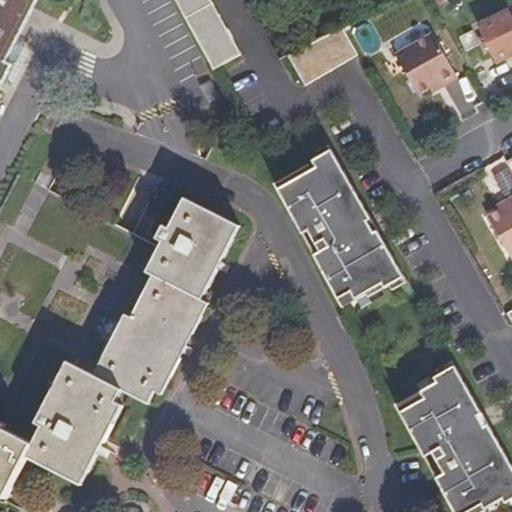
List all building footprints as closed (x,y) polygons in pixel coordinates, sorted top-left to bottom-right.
[(0,0),(0,88),(3,90),(20,52),(15,50),(38,0),(0,0)] [(236,53),(206,0),(172,0),(208,66),(236,53)] [(511,25),(506,14),(477,28),(485,45),(480,48),(483,54),(488,52),(496,66),(511,58),(511,25)] [(340,29),(286,56),(302,87),(355,57),(340,29)] [(419,96),(431,90),(442,84),(445,89),(459,81),(434,34),(397,55),(419,96)] [(442,84),(431,90),(433,95),(445,89),(442,84)] [(457,114),(471,111),(467,93),(453,96),(457,114)] [(315,173),(278,193),(337,302),(350,295),(354,302),(379,287),(382,291),(400,281),(375,236),(367,241),(360,230),(369,225),(329,155),(311,166),(315,173)] [(0,221),(0,222),(28,233),(45,186),(17,176),(0,221)] [(183,354),(210,303),(204,299),(240,228),(186,199),(170,228),(165,226),(158,238),(163,241),(163,244),(149,271),(152,273),(131,316),(128,318),(125,315),(94,375),(69,363),(38,422),(45,425),(35,444),(7,429),(8,425),(0,420),(0,495),(7,499),(20,475),(29,457),(44,465),(83,485),(98,456),(106,440),(124,406),(118,403),(124,391),(150,404),(157,391),(162,393),(183,354)] [(511,206),(501,213),(487,220),(510,260),(511,259),(511,200),(510,202),(511,206)] [(499,208),(501,213),(511,206),(510,202),(499,208)] [(375,236),(369,225),(360,230),(367,241),(375,236)] [(422,402),(399,415),(451,511),(472,511),(479,508),(481,511),(482,511),(499,502),(502,507),(511,500),(511,477),(484,428),(475,433),(469,423),(478,417),(451,370),(434,380),(437,385),(418,394),(422,402)] [(484,428),(478,417),(469,423),(475,433),(484,428)]
